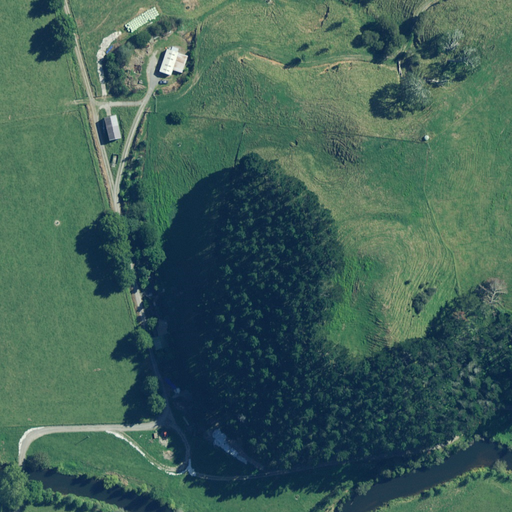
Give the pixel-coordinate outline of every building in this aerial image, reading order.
[(178,49),(172,47),(171,51),(166,49),(159,72),(170,76),(172,70),(182,73),(187,56),(177,53),(178,49)] [(120,138),(115,116),(104,119),(109,141),(120,138)] [(119,154),(113,153),(110,167),(117,168),(119,154)] [(167,334),(166,329),(168,329),(167,323),(165,323),(164,320),(155,322),(158,336),(167,334)] [(155,351),(169,347),(166,335),(152,339),(155,351)]
